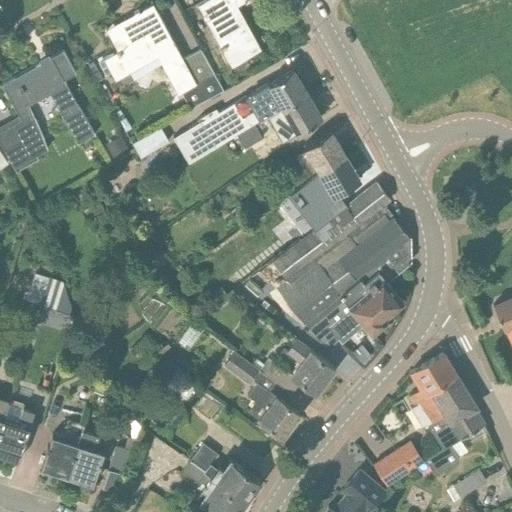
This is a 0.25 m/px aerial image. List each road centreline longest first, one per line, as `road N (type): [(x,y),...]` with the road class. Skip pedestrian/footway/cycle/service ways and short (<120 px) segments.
road 1 (tertiary): [(272,511),(426,317)]
road 2 (tertiary): [(397,161),(309,0)]
road 3 (tertiary): [(426,317),(434,238),(397,161)]
road 4 (residential): [(511,449),(452,335),(426,317)]
road 5 (residential): [(397,161),(471,130),(511,139)]
